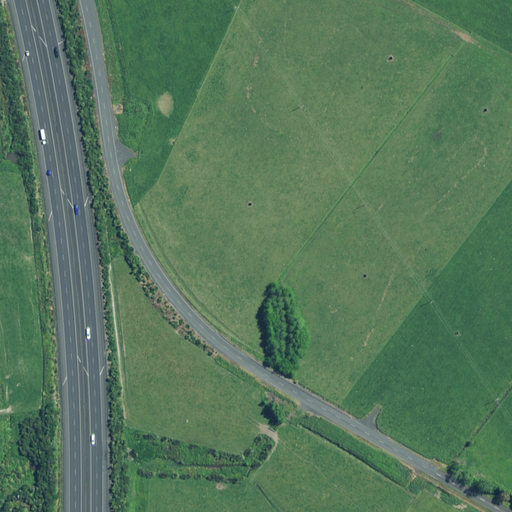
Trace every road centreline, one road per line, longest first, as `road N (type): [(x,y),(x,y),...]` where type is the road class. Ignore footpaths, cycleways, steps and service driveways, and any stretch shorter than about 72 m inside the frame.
road 1 (motorway): [(74,511),(63,260),(19,0)]
road 2 (motorway): [(42,0),(84,244),(95,511)]
road 3 (unclassified): [(270,376),(198,323),(140,244),(113,167),(84,0)]
road 4 (unclassified): [(270,376),(502,511)]
